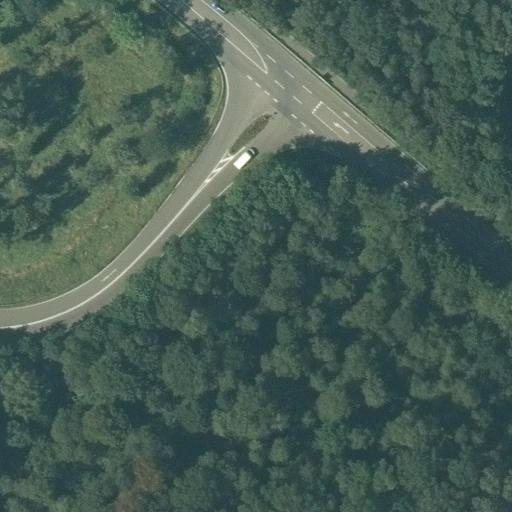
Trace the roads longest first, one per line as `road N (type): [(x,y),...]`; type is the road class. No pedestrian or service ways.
road 1 (trunk): [(0,329),(58,316),(132,266),(292,83)]
road 2 (secondary): [(292,83),(511,274)]
road 3 (secondary): [(193,0),(292,83)]
